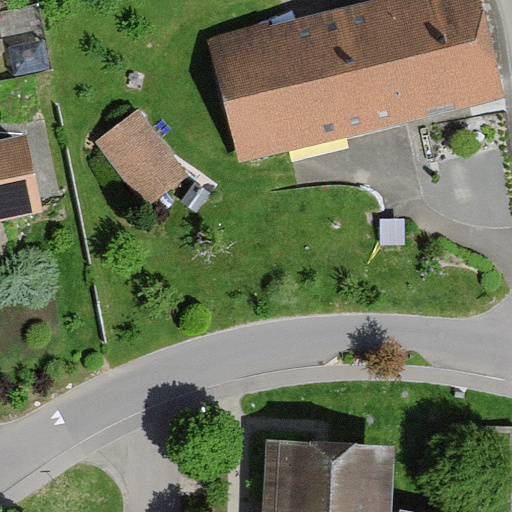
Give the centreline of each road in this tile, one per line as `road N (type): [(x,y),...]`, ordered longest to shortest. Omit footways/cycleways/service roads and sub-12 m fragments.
road 1 (residential): [(163,375),(306,342),(382,339),(511,353)]
road 2 (residential): [(0,465),(79,412),(163,375)]
road 3 (residential): [(163,375),(156,511)]
